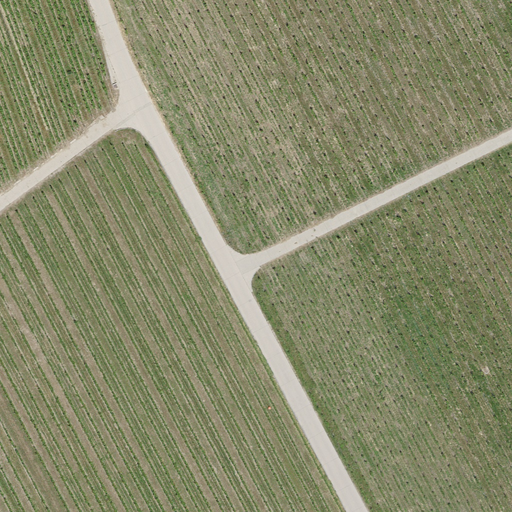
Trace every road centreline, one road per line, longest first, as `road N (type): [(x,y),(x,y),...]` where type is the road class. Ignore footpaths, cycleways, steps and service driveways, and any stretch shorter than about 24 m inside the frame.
road 1 (unclassified): [(350,511),(232,271),(138,103),(97,0)]
road 2 (track): [(232,271),(511,135)]
road 3 (track): [(138,103),(0,205)]
